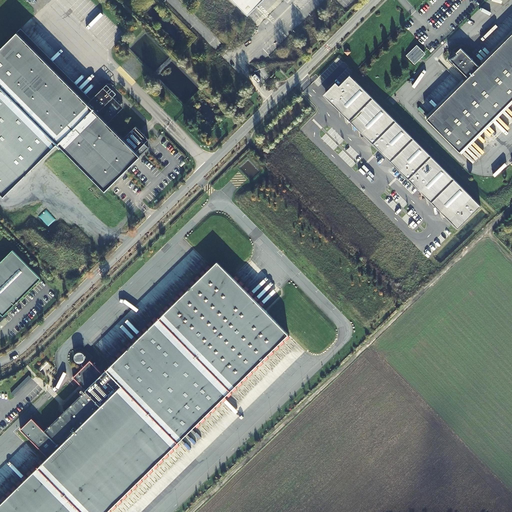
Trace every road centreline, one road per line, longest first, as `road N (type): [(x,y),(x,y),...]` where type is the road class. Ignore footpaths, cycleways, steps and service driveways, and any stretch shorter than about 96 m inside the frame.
road 1 (residential): [(0,363),(376,0)]
road 2 (track): [(486,232),(193,511)]
